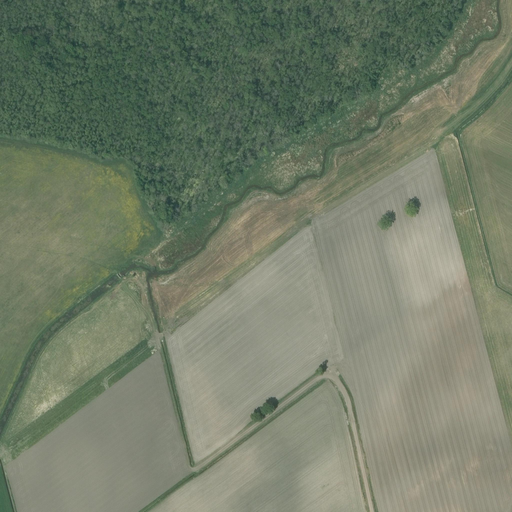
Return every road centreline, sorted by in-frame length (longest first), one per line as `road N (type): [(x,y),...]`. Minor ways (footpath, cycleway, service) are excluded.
road 1 (track): [(511,60),(446,126),(174,316),(161,316)]
road 2 (track): [(191,471),(328,372),(347,397),(370,511)]
